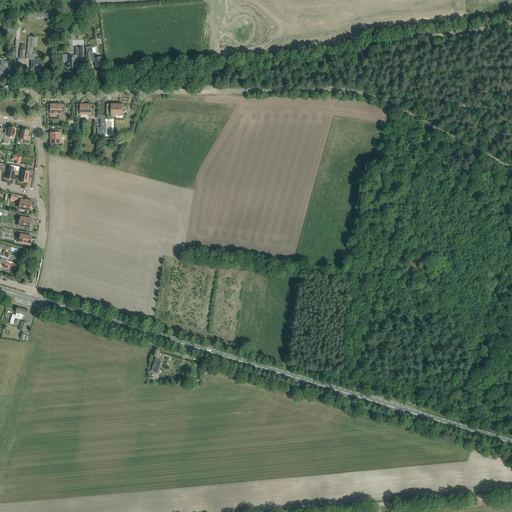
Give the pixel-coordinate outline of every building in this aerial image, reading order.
[(50,12),(26,14),(26,16),(27,16),(27,20),(50,18),(50,12)] [(44,69),(43,64),(43,61),(34,61),(34,59),(35,55),(33,55),(33,48),(37,48),(38,37),(29,37),(27,55),(27,54),(26,59),(31,60),(31,62),(32,70),(44,69)] [(86,54),(87,62),(95,61),(96,68),(103,67),(102,57),(97,58),(97,55),(92,56),(92,53),(93,53),(92,46),(86,47),(87,54),(86,54)] [(71,55),(63,55),(63,62),(67,62),(69,62),(69,68),(77,68),(77,62),(77,61),(79,61),(79,55),(77,55),(76,55),(71,55)] [(0,77),(2,78),(5,78),(6,71),(13,71),(13,66),(13,62),(9,62),(4,61),(4,60),(0,59),(0,77)] [(47,112),(51,112),(59,112),(59,116),(65,116),(65,104),(65,108),(62,108),(62,105),(62,104),(54,104),(51,104),(47,104),(47,112)] [(77,112),(80,113),(89,113),(88,116),(94,116),(94,105),(94,108),(91,108),(91,105),(84,105),(84,104),(81,104),(81,105),(77,105),(77,112)] [(125,109),(124,108),(124,105),(116,105),(116,106),(113,106),(113,105),(107,105),(107,116),(124,116),(124,113),(125,112),(126,112),(126,111),(126,110),(126,109),(125,109)] [(1,133),(0,139),(4,140),(3,143),(8,144),(11,137),(15,138),(16,129),(15,129),(15,128),(12,128),(9,127),(8,134),(1,133)] [(30,145),(31,138),(28,137),(29,131),(26,131),(26,130),(23,130),(22,130),(20,139),(24,140),(24,144),(30,145)] [(59,136),(61,136),(62,136),(62,130),(51,130),(54,130),(54,133),(51,133),(51,140),(50,140),(50,143),(50,147),(58,147),(59,136)] [(8,172),(7,178),(7,179),(14,180),(15,173),(18,174),(20,167),(9,165),(9,169),(8,169),(7,172),(8,172)] [(28,183),(29,176),(32,177),(34,170),(27,169),(26,172),(23,171),(23,172),(21,172),(21,175),(22,175),(21,181),(21,182),(28,183)] [(33,202),(32,202),(23,200),(23,197),(12,195),(11,200),(18,201),(18,203),(21,203),(20,209),(21,209),(21,210),(24,211),(24,210),(30,211),(31,211),(33,202)] [(32,219),(26,218),(26,215),(19,213),(18,220),(17,225),(21,226),(21,227),(24,228),(24,227),(31,228),(32,219)] [(32,237),(26,235),(26,232),(19,231),(18,237),(20,238),(19,243),(20,243),(21,244),(20,245),(24,245),(24,244),(30,245),(31,245),(32,237)] [(1,259),(0,263),(0,266),(5,268),(8,260),(8,258),(9,254),(7,254),(6,257),(5,257),(4,260),(1,259)] [(8,260),(5,268),(15,271),(17,266),(17,264),(10,262),(11,259),(13,259),(13,260),(17,261),(17,259),(16,259),(17,257),(12,255),(9,254),(8,258),(8,260)] [(18,307),(16,314),(16,316),(13,315),(10,324),(13,325),(15,318),(22,320),(23,316),(27,317),(28,310),(18,307)] [(25,332),(28,323),(22,321),(19,330),(25,332)] [(156,349),(155,349),(153,356),(155,357),(151,372),(158,374),(161,362),(157,360),(160,351),(158,350),(158,349),(156,349)]
